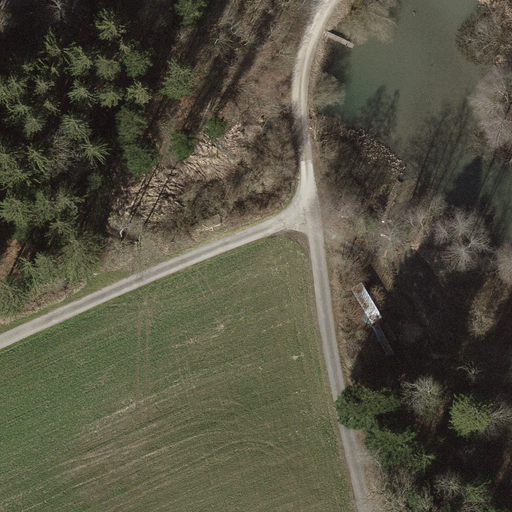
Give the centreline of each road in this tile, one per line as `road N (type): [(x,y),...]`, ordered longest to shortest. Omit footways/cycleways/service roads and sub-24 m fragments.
road 1 (track): [(333,0),(308,46),(298,91),(364,511)]
road 2 (track): [(0,342),(311,210)]
road 3 (track): [(313,224),(367,266),(417,346)]
